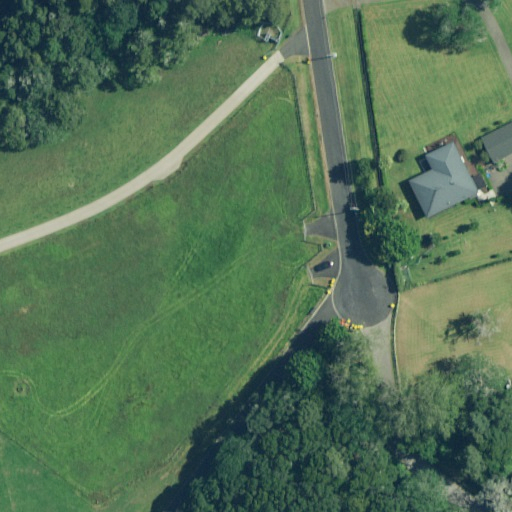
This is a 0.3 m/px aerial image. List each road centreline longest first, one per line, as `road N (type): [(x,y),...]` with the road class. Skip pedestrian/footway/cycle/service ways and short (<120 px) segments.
road 1 (residential): [(164,511),(305,327),(337,294),(366,284)]
road 2 (residential): [(366,284),(311,0)]
road 3 (residential): [(495,511),(426,463),(399,425),(366,284)]
